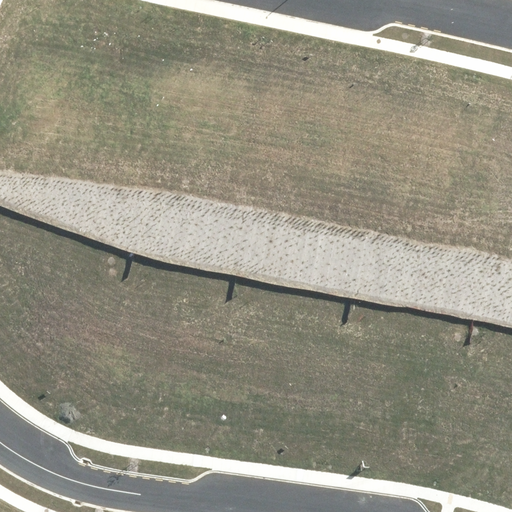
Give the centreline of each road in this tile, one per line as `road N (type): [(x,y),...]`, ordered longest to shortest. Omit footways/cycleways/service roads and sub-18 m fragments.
road 1 (residential): [(0,439),(40,467),(93,487),(267,511)]
road 2 (residential): [(366,0),(511,34)]
